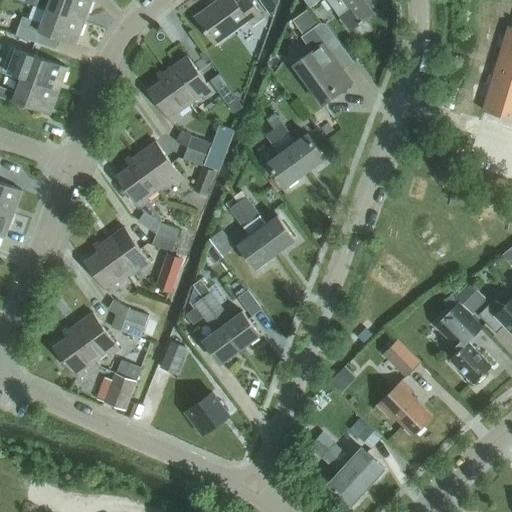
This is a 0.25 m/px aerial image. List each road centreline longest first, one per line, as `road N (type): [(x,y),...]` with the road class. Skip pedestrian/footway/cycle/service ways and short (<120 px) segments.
road 1 (residential): [(254,492),(396,100),(414,0)]
road 2 (residential): [(254,492),(0,383)]
road 3 (residential): [(0,365),(72,170)]
road 4 (residential): [(72,170),(128,30),(168,0)]
road 5 (tertiary): [(419,511),(511,428)]
